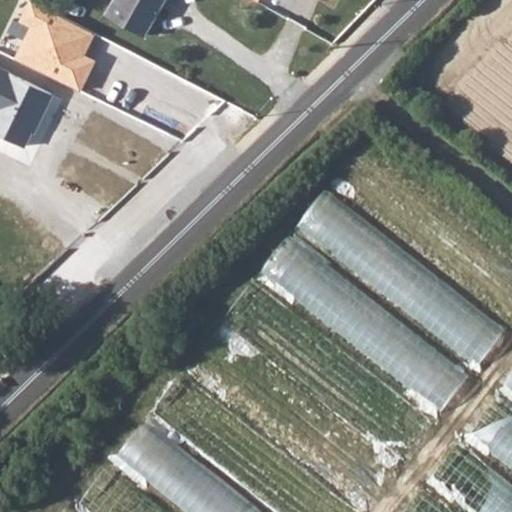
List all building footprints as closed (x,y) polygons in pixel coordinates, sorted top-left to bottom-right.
[(98,32),(32,0),(29,0),(19,21),(32,28),(17,59),(82,90),(97,60),(87,55),(98,32)] [(117,0),(109,15),(147,38),(166,0),(117,0)] [(0,134),(26,147),(53,91),(0,66),(0,134)] [(350,260),(376,228),(328,190),(302,223),(350,260)] [(511,312),(511,262),(505,259),(484,298),(511,312)] [(223,376),(241,343),(215,329),(197,362),(223,376)] [(152,451),(163,437),(147,423),(120,455),(133,465),(148,447),(152,451)] [(110,511),(127,511),(144,489),(111,466),(85,502),(99,511),(108,511),(109,511),(110,511)]
